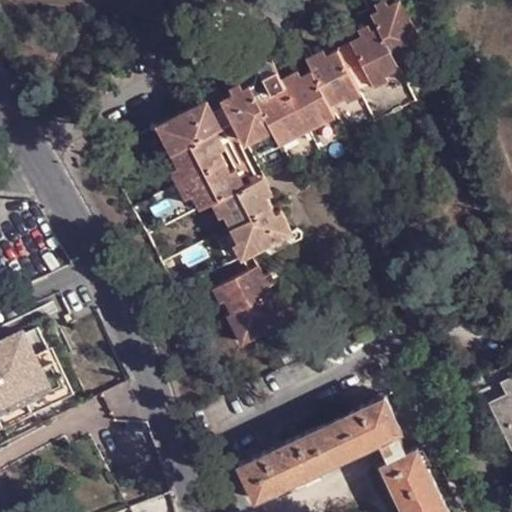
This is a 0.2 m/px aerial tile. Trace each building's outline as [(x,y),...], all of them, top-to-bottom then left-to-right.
[(412,49),(426,41),(405,0),(381,0),(380,1),(381,8),(375,11),(381,23),(375,26),(370,22),(362,26),(364,31),(355,38),(379,83),(392,77),(391,72),(404,65),(397,52),(409,45),(412,49)] [(253,181),(270,173),(446,84),(426,41),(412,49),(409,45),(397,52),(404,65),(391,72),(392,77),(379,83),(355,38),(342,44),(365,90),(352,98),(349,95),(336,102),(339,111),(286,140),(278,127),(250,141),(225,96),(215,100),(228,126),(224,129),(230,144),(225,147),(236,167),(242,166),(253,181)] [(365,90),(342,44),(330,49),(326,45),(310,54),(314,63),(306,70),(301,66),(286,72),(277,56),(271,53),(264,58),(262,62),(263,65),(258,81),(253,80),(248,83),(244,78),(234,83),(236,89),(225,96),(250,141),(278,127),(286,140),(339,111),(336,102),(349,95),(352,98),(365,90)] [(238,242),(246,256),(298,229),(287,208),(281,209),(273,194),(278,190),(270,173),(253,181),(242,166),(236,167),(225,147),(230,144),(224,129),(228,126),(215,100),(212,96),(160,122),(180,164),(175,168),(190,196),(196,193),(203,206),(216,201),(223,215),(228,213),(241,238),(238,242)] [(231,314),(246,343),(292,318),(288,308),(292,304),(287,295),(281,296),(274,283),(279,280),(276,271),(269,273),(264,263),(217,287),(224,300),(228,299),(233,311),(231,314)] [(0,423),(3,422),(6,428),(22,419),(19,414),(34,406),(54,396),(57,402),(73,393),(45,337),(5,358),(2,352),(0,353),(0,423)] [(511,358),(478,373),(483,386),(479,389),(494,423),(501,420),(511,443),(511,358)] [(240,462),(257,497),(382,438),(399,429),(402,427),(385,392),(240,462)] [(382,438),(389,457),(408,448),(399,429),(382,438)] [(406,511),(452,511),(420,443),(408,448),(389,457),(383,460),(406,511)]
